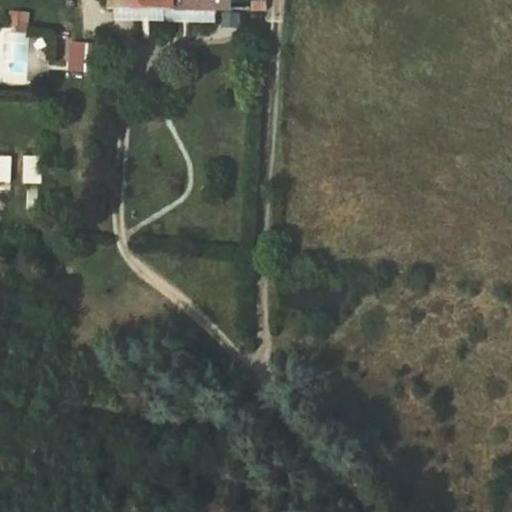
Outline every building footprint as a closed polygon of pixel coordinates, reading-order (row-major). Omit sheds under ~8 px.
[(116,0),(116,7),(117,7),(218,9),(233,10),(233,0),(116,0)] [(233,0),(233,10),(267,10),(267,0),(233,0)] [(218,9),(117,7),(117,18),(218,20),(218,9)] [(30,29),(31,14),(11,12),(9,27),(30,29)] [(108,46),(73,43),(70,71),(105,74),(108,46)] [(37,157),(26,156),(26,184),(36,184),(37,157)] [(12,157),(1,157),(0,183),(11,183),(12,157)]
